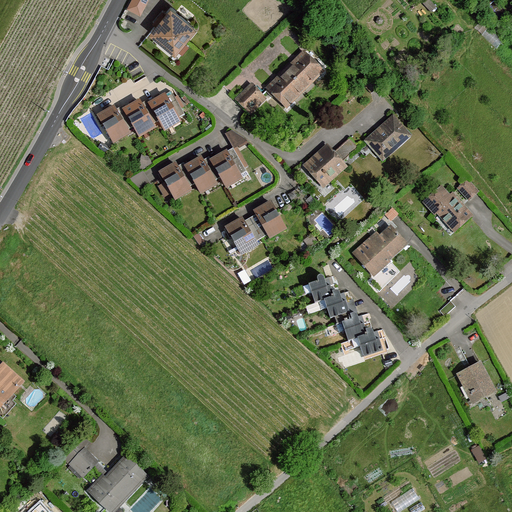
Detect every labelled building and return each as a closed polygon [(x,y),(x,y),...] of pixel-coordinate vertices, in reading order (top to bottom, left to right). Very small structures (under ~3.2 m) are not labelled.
[(133,0),(129,9),(143,16),(151,0),(133,0)] [(195,27),(171,7),(161,19),(185,38),(195,27)] [(185,38),(161,19),(151,30),(175,50),(185,38)] [(304,53),(268,89),(287,108),(323,72),(304,53)] [(252,85),(237,100),(251,114),(266,99),(252,85)] [(172,91),(151,103),(166,130),(182,121),(180,117),(185,115),(172,91)] [(141,100),(125,110),(141,136),(156,127),(141,100)] [(116,106),(99,116),(115,143),(131,134),(116,106)] [(394,117),(366,141),(383,160),(410,136),(394,117)] [(229,133),(236,146),(244,142),(237,129),(229,133)] [(328,146),(305,166),(324,188),(346,168),(342,162),(358,147),(350,138),(334,153),(328,146)] [(233,149),(211,162),(226,189),(243,180),(240,175),(246,172),(233,149)] [(202,159),(185,168),(201,195),(217,186),(202,159)] [(177,164),(161,173),(177,200),(193,190),(177,164)] [(468,180),(459,189),(469,200),(478,192),(468,180)] [(437,213),(454,232),(473,217),(453,194),(450,197),(442,188),(425,203),(435,215),(437,213)] [(286,231),(271,204),(255,213),(256,216),(244,223),(242,220),(227,229),(242,256),(257,247),(255,243),(268,236),(270,240),(286,231)] [(376,234),(354,254),(374,277),(408,246),(392,228),(380,238),(376,234)] [(317,283),(309,285),(316,305),(325,302),(331,321),(335,319),(338,325),(343,323),(349,343),(358,340),(364,360),(386,352),(380,332),(374,334),(368,315),(358,319),(350,292),(339,295),(333,278),(326,280),(324,277),(323,276),(320,276),(317,277),(316,279),(317,283)] [(482,361),(459,373),(474,401),(497,389),(482,361)] [(0,403),(21,381),(4,365),(0,369),(0,403)] [(69,468),(80,478),(97,462),(79,446),(66,460),(72,465),(69,468)] [(102,502),(109,495),(120,505),(136,487),(134,484),(143,474),(127,458),(108,480),(105,477),(91,492),(102,502)] [(30,511),(50,511),(41,502),(30,511)]
